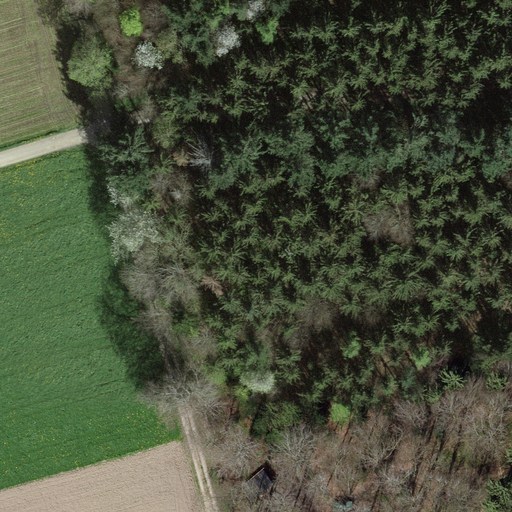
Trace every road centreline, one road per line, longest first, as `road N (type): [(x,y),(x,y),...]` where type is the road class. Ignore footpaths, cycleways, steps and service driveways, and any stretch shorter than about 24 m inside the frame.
road 1 (track): [(74,0),(216,511)]
road 2 (track): [(511,83),(221,104),(0,159)]
